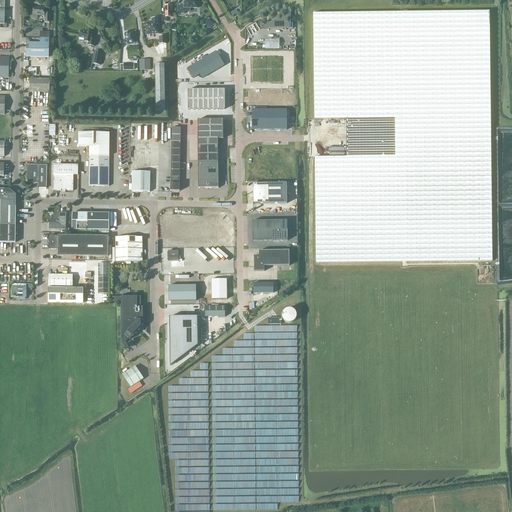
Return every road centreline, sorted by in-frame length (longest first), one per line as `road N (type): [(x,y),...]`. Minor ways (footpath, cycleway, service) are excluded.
road 1 (unclassified): [(19,0),(14,178),(38,202)]
road 2 (unclassified): [(239,203),(236,40)]
road 3 (unclassified): [(152,203),(153,345)]
